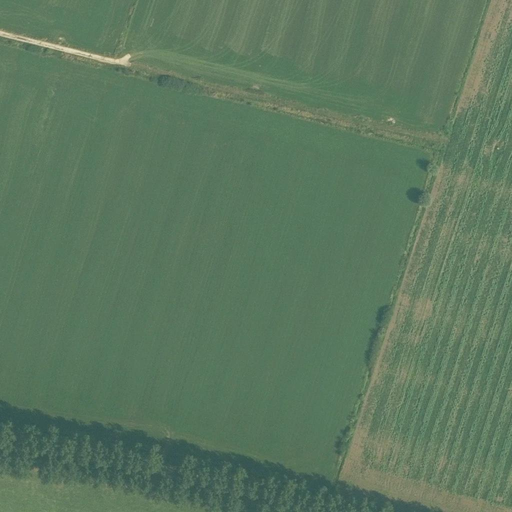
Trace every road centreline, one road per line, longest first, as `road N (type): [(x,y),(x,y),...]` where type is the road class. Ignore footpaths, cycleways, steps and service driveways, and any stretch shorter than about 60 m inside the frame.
road 1 (track): [(435,139),(0,32)]
road 2 (unclassified): [(0,440),(231,483),(332,511)]
